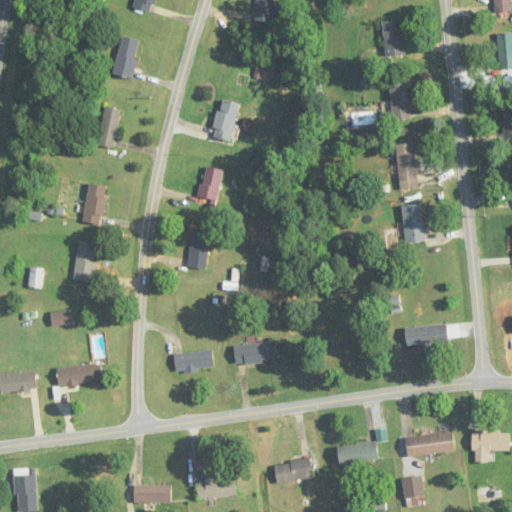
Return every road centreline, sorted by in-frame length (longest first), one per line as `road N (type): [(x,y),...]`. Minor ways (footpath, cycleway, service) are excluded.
road 1 (residential): [(0,448),(511,385)]
road 2 (residential): [(207,0),(154,208),(136,430)]
road 3 (residential): [(488,384),(446,0)]
